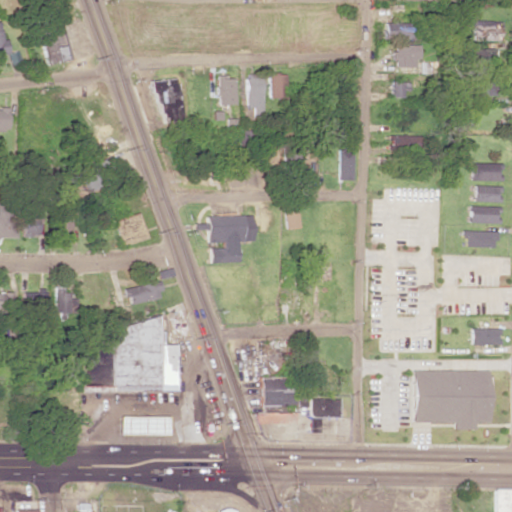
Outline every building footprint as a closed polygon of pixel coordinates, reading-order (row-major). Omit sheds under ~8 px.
[(500,40),(499,20),(470,21),(471,41),(500,40)] [(382,38),(412,39),(412,22),(383,22),(382,38)] [(0,55),(8,55),(6,37),(1,38),(0,27),(0,55)] [(67,59),(61,31),(39,36),(45,64),(67,59)] [(417,44),(391,44),(392,66),(409,66),(409,58),(417,58),(417,44)] [(464,49),(464,66),(480,65),(480,69),(485,69),(485,71),(495,71),(495,48),(464,49)] [(266,97),(286,97),(286,73),(266,73),(266,97)] [(244,107),(250,107),(250,114),(260,113),(259,74),(243,74),(244,107)] [(232,76),(213,76),(214,104),(232,104),(232,76)] [(152,102),(178,100),(176,77),(150,80),(152,102)] [(404,97),(404,81),(388,81),(387,96),(404,97)] [(469,95),(492,95),(493,81),(470,81),(469,95)] [(0,107),(0,131),(7,131),(8,108),(0,107)] [(416,151),(415,134),(388,135),(388,152),(416,151)] [(297,162),(298,147),(288,147),(287,162),(297,162)] [(351,151),(336,150),(335,179),(349,179),(351,151)] [(467,180),(498,180),(498,163),(467,162),(467,180)] [(80,165),(82,189),(97,187),(94,164),(80,165)] [(496,201),(497,186),(471,185),(470,200),(496,201)] [(52,237),(70,238),(71,203),(53,203),(52,237)] [(0,236),(15,237),(14,205),(0,205),(0,236)] [(466,222),(496,223),(496,206),(467,205),(466,222)] [(143,235),(136,212),(111,220),(118,243),(143,235)] [(202,215),(203,242),(219,241),(219,247),(206,247),(206,262),(235,261),(235,240),(249,240),(248,214),(202,215)] [(22,236),(38,236),(37,215),(22,215),(22,236)] [(460,246),(492,247),(493,231),(461,230),(460,246)] [(154,280),(122,288),(126,304),(158,296),(154,280)] [(53,313),(74,312),(74,297),(65,297),(65,286),(52,287),(53,313)] [(22,290),(22,317),(44,317),(43,290),(22,290)] [(11,292),(0,291),(0,317),(11,317),(11,292)] [(157,314),(106,329),(105,390),(173,391),(174,342),(161,342),(161,329),(157,329),(157,314)] [(468,326),(468,343),(494,344),(495,327),(468,326)] [(314,344),(298,343),(297,372),(313,373),(314,344)] [(485,422),(485,370),(409,369),(408,421),(451,422),(451,428),(472,429),(472,421),(485,422)] [(256,376),(257,404),(293,404),(293,376),(256,376)] [(336,417),(336,398),(307,397),(306,432),(317,432),(317,416),(336,417)] [(116,432),(164,431),(164,416),(116,416),(116,432)] [(511,511),(511,488),(492,488),(491,511),(511,511)]
